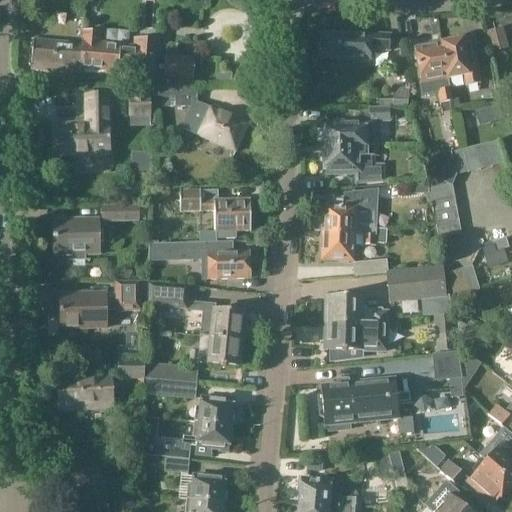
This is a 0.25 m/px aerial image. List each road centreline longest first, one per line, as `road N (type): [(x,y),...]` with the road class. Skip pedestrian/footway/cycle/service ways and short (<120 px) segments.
road 1 (residential): [(262,511),(290,182),(283,0)]
road 2 (residential): [(13,511),(0,133)]
